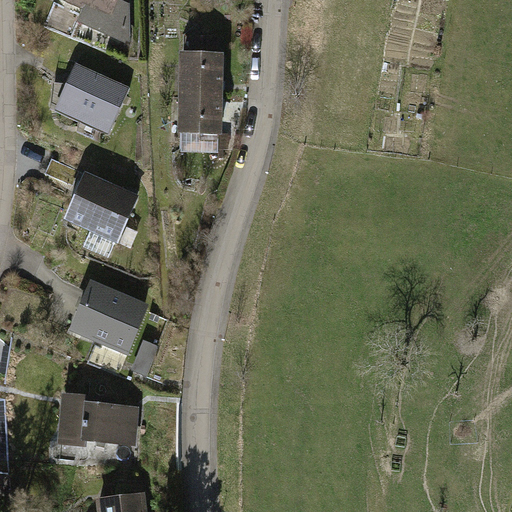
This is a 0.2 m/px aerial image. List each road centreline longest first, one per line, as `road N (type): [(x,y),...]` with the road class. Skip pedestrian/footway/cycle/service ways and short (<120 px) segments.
road 1 (residential): [(206,511),(211,314),(264,136),(279,0)]
road 2 (residential): [(0,203),(2,0)]
